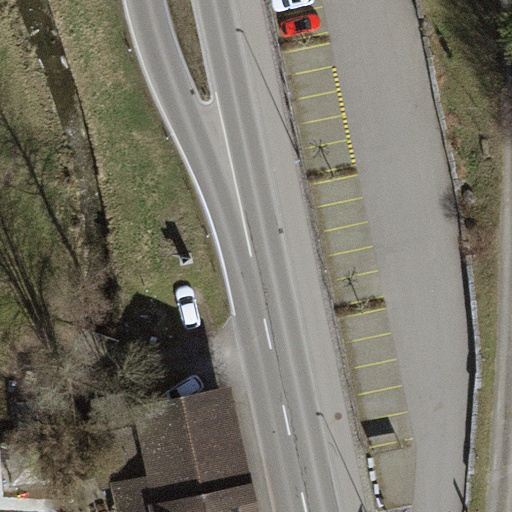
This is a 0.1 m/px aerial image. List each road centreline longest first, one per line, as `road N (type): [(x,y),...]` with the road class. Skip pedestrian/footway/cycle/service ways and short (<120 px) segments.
road 1 (secondary): [(306,511),(235,180),(179,0)]
road 2 (residential): [(499,511),(511,304),(510,0)]
